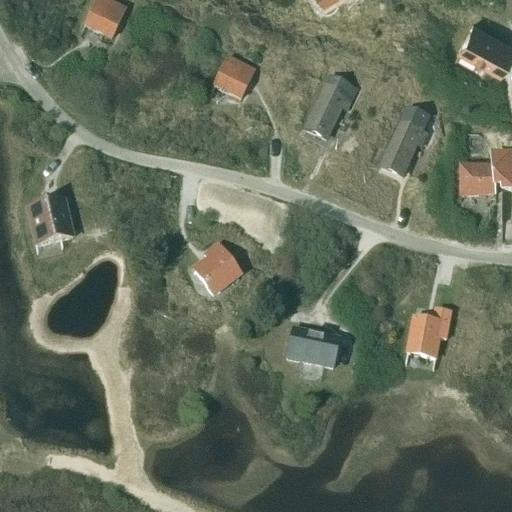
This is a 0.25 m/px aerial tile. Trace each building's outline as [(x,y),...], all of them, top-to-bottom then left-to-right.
[(97,0),(84,30),(111,43),(125,13),(108,6),(111,0),(97,0)] [(498,74),(511,48),(472,26),(457,52),(498,74)] [(227,61),(213,90),(240,103),(254,74),(227,61)] [(331,79),(325,90),(305,134),(325,144),(340,111),(345,113),(355,91),(331,79)] [(408,110),(401,127),(381,172),(402,181),(417,148),(421,150),(426,138),(423,137),(431,120),(408,110)] [(495,170),(453,170),(453,189),(461,190),(461,199),(496,199),(495,170)] [(63,205),(26,214),(34,250),(71,242),(63,205)] [(194,275),(212,299),(239,279),(217,249),(203,259),(207,264),(194,275)] [(439,343),(445,344),(450,317),(436,314),(433,326),(414,322),(407,358),(435,363),(439,343)] [(292,333),(285,362),(331,372),(338,343),(292,333)]
